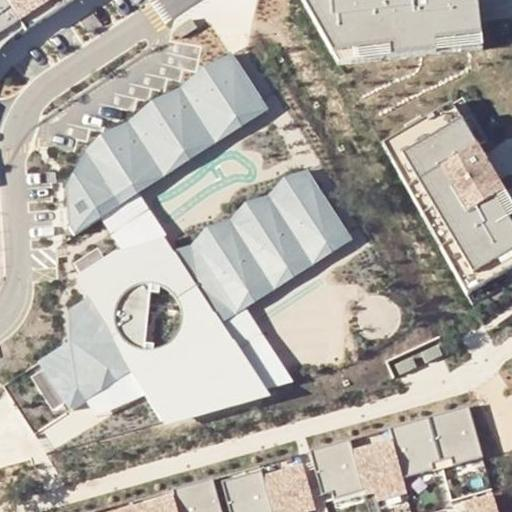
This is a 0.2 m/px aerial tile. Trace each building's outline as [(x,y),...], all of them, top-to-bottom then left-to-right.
[(81,0),(0,0),(0,52),(20,35),(25,31),(28,35),(81,0)] [(306,0),(343,65),(487,49),(483,10),(482,0),(306,0)] [(192,19),(175,29),(181,38),(197,27),(192,19)] [(69,227),(75,237),(122,208),(118,202),(135,192),(157,173),(186,159),(210,138),(239,125),(263,104),(261,100),(232,56),(204,68),(180,90),(153,102),(127,124),(102,136),(86,153),(66,189),(69,227)] [(511,171),(467,95),(387,142),(476,304),(511,282),(511,171)] [(118,202),(122,208),(269,114),(263,104),(239,125),(210,138),(186,159),(157,173),(135,192),(118,202)] [(130,375),(162,424),(268,394),(222,320),(218,314),(347,235),(307,173),(279,186),(255,207),(227,219),(202,241),(176,253),(160,270),(154,272),(145,244),(121,251),(80,277),(92,297),(70,312),(84,334),(63,348),(41,362),(72,412),(130,375)] [(347,235),(218,314),(222,320),(351,241),(347,235)] [(85,271),(107,257),(100,248),(79,262),(85,271)] [(438,346),(421,354),(426,364),(443,356),(438,346)] [(412,357),(395,365),(400,375),(417,368),(412,357)] [(470,408),(430,419),(442,464),(455,460),(457,465),(483,457),(470,408)] [(390,431),(393,443),(404,481),(434,472),(432,467),(442,464),(430,419),(390,431)] [(350,442),(310,453),(322,496),(332,493),(334,500),(364,491),(365,496),(375,493),(377,499),(407,491),(404,481),(393,443),(353,454),(350,442)] [(303,466),(263,477),(272,511),(308,511),(315,510),(303,466)] [(262,471),(222,482),(230,511),(272,511),(263,477),(262,471)] [(174,496),(134,507),(135,511),(221,511),(213,479),(172,490),(174,496)] [(364,491),(334,500),(335,505),(365,496),(364,491)] [(468,511),(496,511),(493,498),(466,505),(468,511)]
